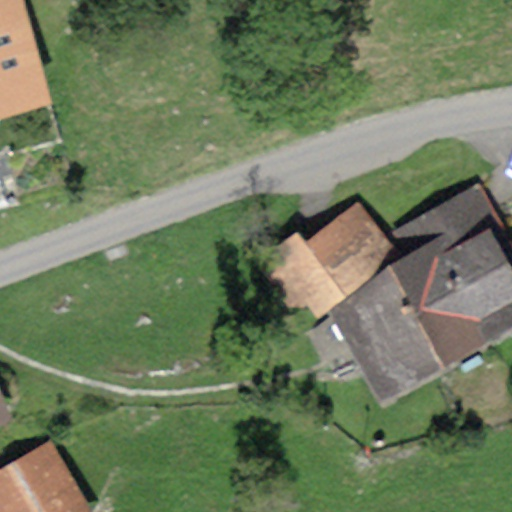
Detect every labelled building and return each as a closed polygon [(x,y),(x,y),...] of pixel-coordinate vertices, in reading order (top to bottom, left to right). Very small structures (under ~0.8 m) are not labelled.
[(0,93),(29,86),(6,4),(0,5),(0,93)] [(453,286),(477,328),(511,309),(511,289),(462,198),(399,233),(415,262),(418,260),(438,295),(453,286)] [(355,211),(288,265),(317,302),(385,249),(355,211)] [(438,295),(418,260),(415,262),(323,325),(338,345),(376,318),(382,329),(368,337),(398,390),(412,382),(405,370),(477,328),(453,286),(438,295)] [(75,511),(45,459),(0,485),(0,497),(8,511),(75,511)]
